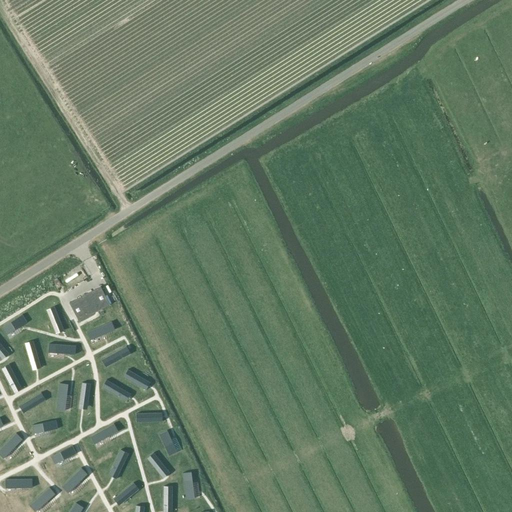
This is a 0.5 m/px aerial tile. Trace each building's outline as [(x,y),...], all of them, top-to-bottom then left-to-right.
[(101,287),(69,303),(79,321),(110,305),(101,287)] [(55,306),(46,310),(55,330),(63,327),(55,306)] [(23,314),(2,327),(7,335),(28,321),(23,314)] [(113,321),(87,332),(91,340),(116,329),(113,321)] [(33,340),(25,343),(32,366),(40,363),(33,340)] [(49,343),(48,352),(76,354),(77,345),(49,343)] [(122,348),(101,360),(105,368),(127,356),(122,348)] [(9,364),(1,368),(13,389),(21,385),(9,364)] [(128,367),(123,375),(146,387),(150,380),(128,367)] [(106,377),(102,385),(126,399),(130,391),(106,377)] [(59,381),(56,409),(65,410),(68,382),(59,381)] [(81,381),(79,406),(87,407),(90,382),(81,381)] [(41,392),(19,405),(24,412),(45,399),(41,392)] [(160,412),(136,412),(136,421),(160,421),(160,412)] [(56,420),(33,424),(35,433),(58,429),(56,420)] [(114,423),(90,436),(95,443),(118,431),(114,423)] [(168,430),(159,434),(169,455),(177,452),(168,430)] [(16,433),(0,449),(0,454),(4,458),(15,446),(23,439),(16,433)] [(73,445),(52,455),(56,463),(68,457),(77,453),(73,445)] [(121,449),(110,471),(118,475),(129,453),(121,449)] [(154,453),(147,458),(161,476),(168,470),(154,453)] [(82,467),(62,486),(69,492),(80,481),(88,474),(82,467)] [(191,470),(182,472),(185,498),(194,497),(191,470)] [(33,478),(6,479),(6,488),(22,487),(33,487),(33,478)] [(133,480),(113,496),(119,503),(139,487),(133,480)] [(164,486),(163,511),(172,511),(173,486),(164,486)] [(50,487),(29,505),(35,511),(48,501),(56,494),(50,487)] [(76,501),(69,511),(80,511),(84,506),(76,501)]
